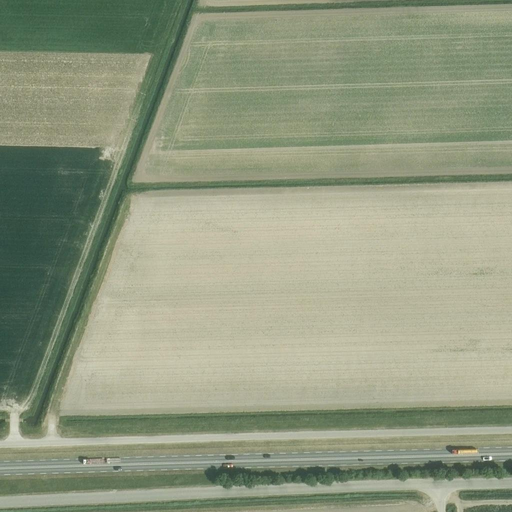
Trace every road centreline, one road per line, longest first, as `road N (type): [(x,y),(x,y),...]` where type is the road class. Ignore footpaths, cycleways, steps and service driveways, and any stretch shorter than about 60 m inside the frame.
road 1 (primary): [(511,452),(0,468)]
road 2 (unclassified): [(511,430),(0,444)]
road 3 (unclassified): [(0,502),(435,485)]
